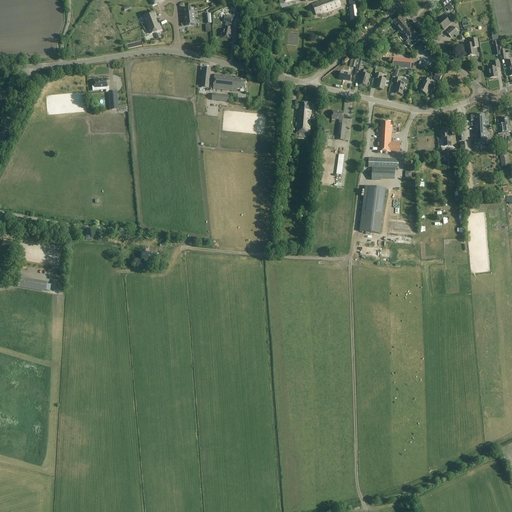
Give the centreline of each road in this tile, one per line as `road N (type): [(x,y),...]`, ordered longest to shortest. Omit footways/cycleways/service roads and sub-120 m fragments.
road 1 (unclassified): [(349,257),(0,225)]
road 2 (tertiary): [(485,93),(429,111),(310,84)]
road 3 (tertiary): [(175,51),(30,66)]
road 4 (tertiary): [(310,84),(175,51)]
road 5 (tertiary): [(485,93),(399,3)]
road 6 (residential): [(310,84),(399,3)]
